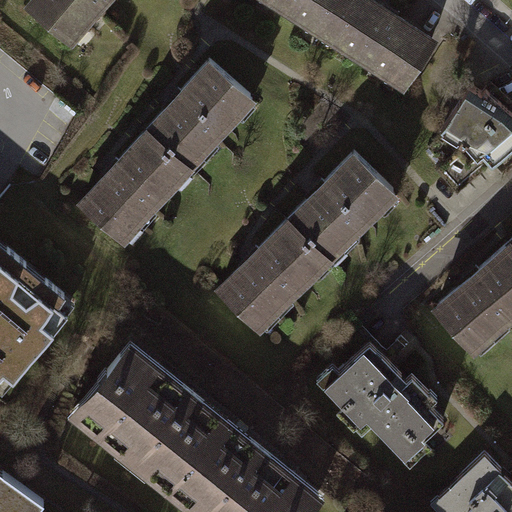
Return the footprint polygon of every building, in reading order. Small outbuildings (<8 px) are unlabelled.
[(70,38),(101,0),(31,0),(29,3),(70,38)] [(277,0),(323,30),(342,0),(277,0)] [(430,38),(372,0),(342,0),(323,30),(402,81),(430,38)] [(206,56),(144,126),(186,163),(248,93),(206,56)] [(511,98),(490,78),(485,83),(511,109),(511,98)] [(490,161),(511,143),(511,109),(485,83),(481,88),(470,80),(428,144),(442,160),(469,136),(488,159),(490,161)] [(123,235),(186,163),(144,126),(80,199),(123,235)] [(455,188),(488,159),(469,136),(442,160),(435,165),(455,188)] [(353,148),(285,217),(324,254),(391,186),(353,148)] [(258,321),(324,254),(285,217),(220,284),(258,321)] [(473,344),(511,310),(511,244),(508,240),(436,303),(473,344)] [(0,374),(4,371),(13,378),(67,309),(56,301),(62,291),(46,278),(38,286),(19,271),(25,261),(7,247),(0,253),(0,374)] [(368,336),(323,380),(343,400),(339,403),(357,421),(366,412),(405,452),(444,415),(423,394),(428,388),(411,370),(406,375),(368,336)] [(80,411),(136,457),(192,387),(182,379),(177,386),(130,348),(126,353),(120,349),(107,366),(112,371),(80,411)] [(202,395),(192,387),(136,457),(205,511),(261,442),(250,434),(245,440),(197,402),(202,395)] [(271,450),(261,442),(205,511),(308,511),(313,505),(307,501),(313,494),(266,456),(271,450)] [(483,449),(439,494),(456,511),(511,511),(511,480),(498,467),(500,466),(483,449)] [(0,467),(0,511),(33,511),(43,499),(0,467)]
